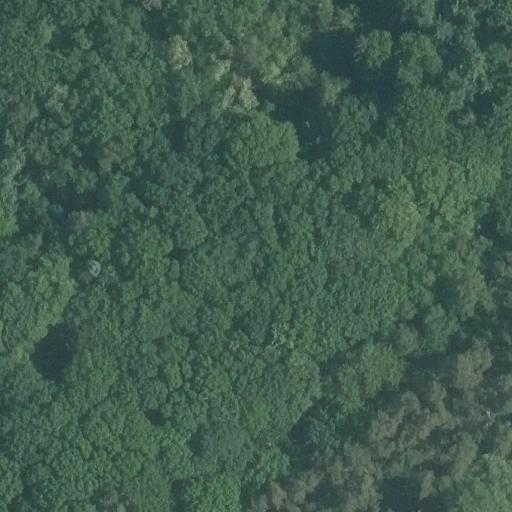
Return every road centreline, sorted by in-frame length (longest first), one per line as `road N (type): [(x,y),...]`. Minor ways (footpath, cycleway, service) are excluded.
road 1 (track): [(244,0),(258,109),(236,196),(155,304),(0,465)]
road 2 (track): [(0,317),(202,304),(402,221),(511,141)]
road 3 (track): [(390,0),(236,196)]
